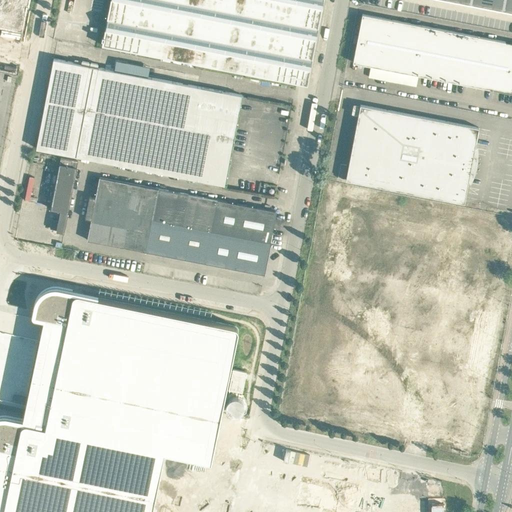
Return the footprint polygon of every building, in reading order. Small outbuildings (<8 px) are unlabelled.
[(307,84),(323,0),(110,0),(103,36),(102,36),(102,39),(103,39),(102,44),(307,84)] [(511,0),(453,0),(511,11),(511,0)] [(511,92),(511,42),(362,14),(353,62),(371,65),(369,76),(416,86),(418,74),(511,92)] [(224,183),(242,95),(54,58),(36,147),(224,183)] [(469,162),(471,150),(475,151),(475,150),(474,150),(479,127),(360,104),(345,180),(464,202),(468,180),(469,180),(469,179),(466,178),(468,167),(469,167),(470,166),(471,166),(471,165),(471,164),(471,163),(470,162),(469,162)] [(64,231),(78,160),(61,157),(51,208),(60,210),(57,230),(64,231)] [(152,220),(159,187),(100,176),(96,196),(90,195),(87,208),(152,220)] [(181,226),(188,193),(159,187),(152,220),(181,226)] [(492,218),(330,188),(293,384),(454,414),(464,364),(435,359),(453,263),(482,269),(492,218)] [(209,231),(216,198),(188,193),(181,226),(209,231)] [(270,243),(277,210),(216,198),(209,231),(270,243)] [(146,250),(152,220),(87,208),(85,217),(91,218),(87,238),(146,250)] [(175,256),(181,226),(152,220),(146,250),(175,256)] [(203,261),(209,231),(181,226),(175,256),(203,261)] [(264,273),(270,243),(209,231),(203,261),(264,273)] [(0,511),(323,511),(328,511),(335,511),(337,506),(337,503),(337,500),(337,497),(336,494),(335,491),(333,489),(331,486),(329,484),(326,483),(323,482),(320,481),(307,478),(307,480),(212,460),(238,331),(238,329),(238,328),(237,326),(236,325),(234,325),(72,291),(72,289),(59,287),(56,286),(53,286),(50,287),(47,288),(45,289),(42,291),(40,293),(38,295),(36,297),(35,300),(34,303),(33,311),(45,313),(23,419),(8,416),(5,415),(2,415),(0,415),(0,511)] [(233,368),(228,389),(242,392),(246,371),(233,368)] [(230,413),(234,415),(238,415),(242,413),(245,409),(245,405),(244,401),(242,397),(238,396),(233,396),(229,398),(227,401),(226,406),(227,410),(230,413)]
